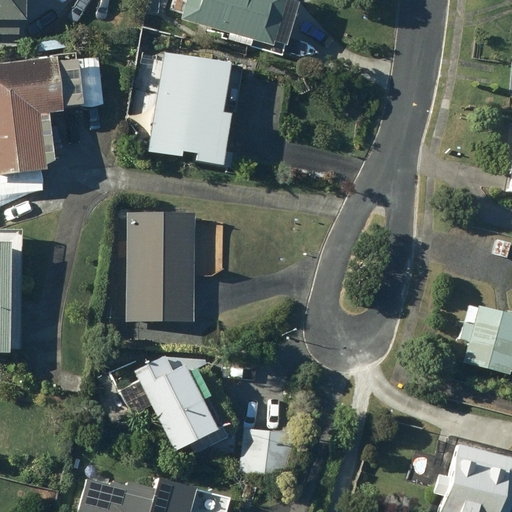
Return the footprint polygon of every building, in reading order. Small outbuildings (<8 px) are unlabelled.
[(0,0),(0,32),(17,33),(17,17),(22,17),(22,0),(0,0)] [(282,0),(183,0),(178,18),(227,33),(225,38),(248,45),(250,37),(269,43),(282,0)] [(102,28),(101,9),(72,11),(73,29),(102,28)] [(161,52),(147,150),(178,154),(179,148),(195,150),(193,159),(221,163),(228,112),(220,110),(227,61),(161,52)] [(0,61),(0,192),(37,189),(34,168),(43,167),(37,110),(61,108),(59,96),(67,96),(64,64),(56,65),(55,56),(0,61)] [(138,76),(135,88),(142,90),(145,78),(138,76)] [(118,255),(126,255),(125,320),(192,320),(193,212),(125,211),(125,241),(118,241),(118,255)] [(0,349),(8,350),(8,346),(18,346),(19,228),(0,227),(0,349)] [(496,239),(492,254),(506,257),(509,242),(496,239)] [(462,360),(507,373),(511,354),(511,313),(469,302),(459,338),(468,340),(462,360)] [(138,385),(120,394),(130,413),(148,404),(172,449),(219,424),(224,433),(233,420),(200,358),(161,353),(130,370),(138,385)] [(241,427),(238,472),(282,475),(291,431),(241,427)] [(441,495),(437,511),(506,511),(511,492),(511,455),(456,442),(447,477),(436,474),(431,493),(441,495)] [(185,511),(192,486),(154,476),(151,487),(124,480),(122,486),(86,477),(77,511),(185,511)]
